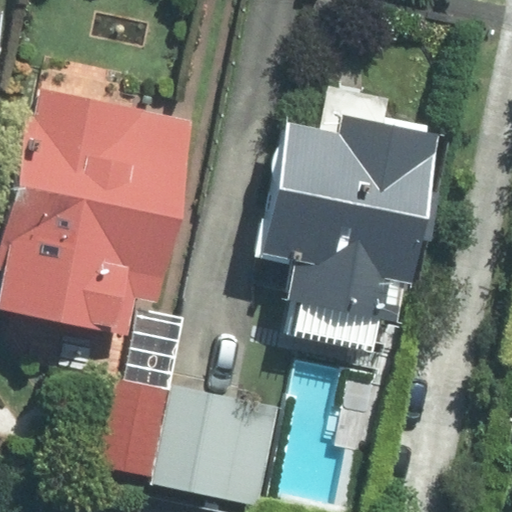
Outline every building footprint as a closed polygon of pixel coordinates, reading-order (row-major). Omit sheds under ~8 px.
[(166,285),(201,106),(43,75),(0,292),(136,319),(144,281),(166,285)] [(391,92),(332,82),(326,120),(284,113),(264,243),(296,248),(290,289),(382,303),(388,263),(419,268),(443,119),(389,110),(391,92)] [(92,454),(152,463),(176,310),(147,305),(136,373),(106,368),(92,454)] [(358,511),(378,370),(340,365),(330,444),(340,446),(331,511),(358,511)] [(275,401),(175,380),(154,479),(254,500),(275,401)]
